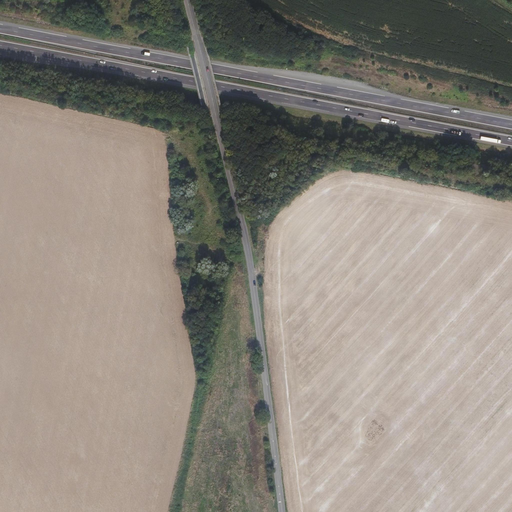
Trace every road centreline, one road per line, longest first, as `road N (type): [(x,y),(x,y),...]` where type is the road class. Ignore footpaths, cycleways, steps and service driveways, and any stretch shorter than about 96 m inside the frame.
road 1 (unclassified): [(188,0),(250,263),(282,511)]
road 2 (trunk): [(511,125),(0,28)]
road 3 (trunk): [(0,44),(511,141)]
